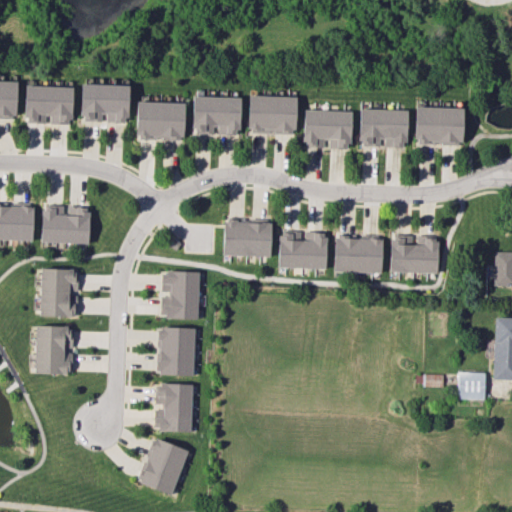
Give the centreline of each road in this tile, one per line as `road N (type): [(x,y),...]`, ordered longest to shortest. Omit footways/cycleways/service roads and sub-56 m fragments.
road 1 (residential): [(162,206),(223,176),(418,196),(474,179)]
road 2 (residential): [(162,206),(124,269),(116,406),(96,426)]
road 3 (residential): [(162,206),(113,171),(0,164)]
